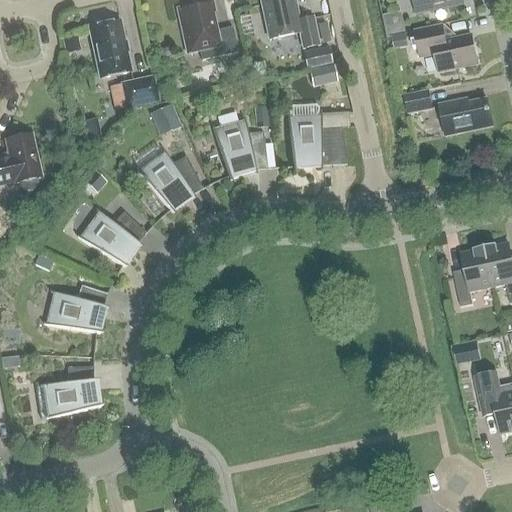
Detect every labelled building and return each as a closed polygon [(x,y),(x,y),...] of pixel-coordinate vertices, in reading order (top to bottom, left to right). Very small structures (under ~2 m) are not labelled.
[(292,4),(290,0),(259,0),(268,41),(299,34),(303,50),(317,47),(311,19),(298,22),(294,4),(292,4)] [(412,0),(416,15),(463,6),(461,0),(412,0)] [(192,7),(176,10),(186,56),(199,53),(201,62),(237,54),(232,29),(216,32),(210,5),(192,9),(192,7)] [(130,74),(119,23),(88,30),(99,81),(130,74)] [(477,67),(471,37),(445,43),(442,27),(414,33),(420,61),(435,58),(438,75),(477,67)] [(406,35),(392,38),(394,50),(408,47),(406,35)] [(62,39),(65,55),(80,52),(76,36),(62,39)] [(332,66),(328,48),(302,54),(306,72),(332,66)] [(308,73),(312,89),(337,83),(333,67),(308,73)] [(119,86),(125,111),(159,103),(153,78),(119,86)] [(408,115),(433,110),(429,91),(404,96),(408,115)] [(492,128),(487,101),(468,105),(467,101),(439,107),(446,138),(492,128)] [(171,106),(149,115),(159,138),(181,128),(171,106)] [(315,107),(291,108),(288,111),(288,116),(287,116),(287,121),(293,169),(275,170),(275,171),(346,167),(341,129),(320,129),(320,119),(319,119),(318,109),(315,107)] [(269,129),(267,108),(253,109),(255,130),(269,129)] [(228,179),(209,187),(228,179),(254,172),(275,171),(275,170),(267,171),(263,134),(247,136),(245,124),(212,133),(228,179)] [(0,187),(14,184),(14,186),(18,185),(20,190),(25,193),(30,193),(35,190),(38,186),(37,180),(41,180),(31,137),(4,143),(8,158),(0,159),(0,187)] [(191,197),(209,187),(202,191),(185,159),(171,166),(165,156),(138,175),(169,213),(152,228),(169,213),(191,197)] [(82,183),(96,195),(107,183),(93,171),(82,183)] [(137,246),(152,228),(145,236),(123,215),(112,226),(99,215),(79,242),(121,268),(110,288),(111,288),(121,268),(137,246)] [(511,263),(508,245),(485,250),(493,290),(506,287),(510,306),(511,305),(511,263)] [(493,290),(485,250),(461,255),(467,283),(455,285),(461,309),(473,307),(470,295),(493,290)] [(47,327),(95,335),(93,351),(93,360),(94,351),(96,336),(99,322),(102,309),(107,297),(111,288),(110,288),(107,297),(81,288),(76,301),(55,295),(47,327)] [(511,309),(501,312),(504,333),(511,331),(511,309)] [(454,352),(457,367),(480,362),(477,347),(454,352)] [(93,367),(93,360),(92,369),(67,370),(68,385),(44,387),(49,420),(96,410),(101,430),(102,430),(96,410),(92,383),(93,367)] [(511,393),(502,396),(497,375),(476,380),(484,421),(497,418),(500,437),(511,434),(511,393)]
